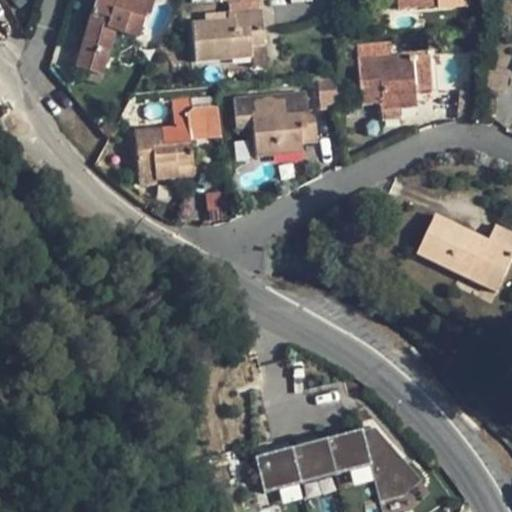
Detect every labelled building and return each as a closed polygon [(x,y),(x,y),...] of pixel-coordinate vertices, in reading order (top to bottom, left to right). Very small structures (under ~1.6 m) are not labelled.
[(94,0),(74,68),(102,76),(116,31),(138,38),(145,14),(150,15),(154,0),(94,0)] [(191,23),(195,63),(251,58),(250,47),(263,46),(259,0),(227,0),(228,14),(226,14),(226,20),(206,22),(191,23)] [(397,0),(398,10),(433,7),(432,0),(397,0)] [(379,46),(358,47),(358,60),(362,106),(381,105),(382,125),(400,124),(399,110),(417,108),(416,92),(432,90),(430,55),(391,58),(380,58),(379,48),(379,46)] [(390,47),(379,48),(380,58),(391,58),(390,47)] [(482,88),(503,92),(507,70),(486,66),(482,88)] [(442,89),(439,120),(470,122),(472,92),(442,89)] [(192,113),(191,108),(190,98),(171,100),(172,114),(192,113)] [(250,112),(255,157),(302,153),(301,144),(316,142),(313,118),(310,114),(301,115),(299,99),(271,102),(271,110),(250,112)] [(133,132),(137,171),(154,170),(155,181),(194,177),(190,141),(199,140),(198,124),(219,122),(217,105),(191,108),(192,113),(172,114),(173,128),(133,132)] [(198,124),(199,140),(220,137),(219,122),(198,124)] [(223,192),(206,194),(207,211),(225,209),(223,192)] [(416,255),(496,293),(511,258),(511,233),(495,225),(488,241),(435,216),(416,255)] [(371,434),(255,461),(263,494),(368,469),(377,499),(403,499),(419,483),(371,434)]
